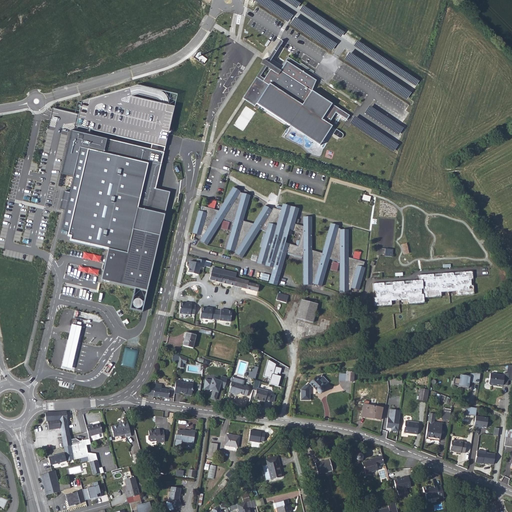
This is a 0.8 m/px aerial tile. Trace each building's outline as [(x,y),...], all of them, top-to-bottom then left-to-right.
[(264,66),(242,99),(255,106),(256,104),(289,125),(320,146),(332,126),(330,125),(328,124),(336,113),(347,120),(350,116),(312,91),(316,80),(286,61),(280,70),(269,63),(283,42),(280,40),(266,62),(263,60),(261,64),(264,66)] [(167,145),(176,105),(178,94),(136,84),(88,99),(87,103),(79,102),(76,118),(74,126),(167,145)] [(157,187),(165,150),(69,128),(59,173),(68,175),(66,181),(60,208),(64,208),(59,230),(68,232),(67,238),(107,247),(100,279),(135,287),(130,307),(143,310),(171,190),(157,187)] [(343,134),(336,129),(333,134),(339,138),(341,138),(343,137),(343,135),(343,134)] [(275,212),(271,211),(272,211),(265,206),(253,224),(243,221),(250,195),(240,192),(240,191),(233,188),(218,211),(213,210),(214,209),(202,206),(201,209),(202,209),(201,211),(199,210),(192,232),(200,235),(200,237),(201,238),(200,240),(207,244),(223,219),(234,222),(226,249),(236,252),(235,253),(242,258),(260,230),(266,232),(265,234),(263,233),(259,247),(261,247),(257,261),(273,266),(272,270),(280,273),(285,255),(301,259),(301,258),(303,258),(302,286),(311,286),(311,284),(320,287),(328,260),(339,263),(338,294),(347,294),(347,291),(349,291),(350,289),(358,292),(364,270),(362,269),(362,267),(363,267),(364,264),(352,260),(352,262),(348,260),(348,231),(340,231),(340,230),(337,230),(338,227),(329,225),(321,254),(311,252),(312,219),(304,219),(303,227),(295,224),(298,213),(277,206),(275,212)] [(215,208),(217,201),(210,199),(208,206),(215,208)] [(385,256),(393,256),(393,249),(386,248),(385,256)] [(355,250),(353,257),(360,259),(362,252),(355,250)] [(197,259),(196,262),(190,261),(187,273),(198,275),(200,266),(204,267),(205,261),(197,259)] [(237,273),(213,268),(209,280),(234,286),(236,278),(237,274),(237,273)] [(268,282),(277,284),(280,273),(272,270),(268,282)] [(419,275),(419,280),(424,280),(425,298),(441,297),(442,293),(456,291),(457,296),(475,294),(471,271),(419,275)] [(249,281),(236,278),(234,286),(258,292),(260,285),(249,283),(249,281)] [(419,280),(372,284),(373,306),(391,305),(391,301),(408,300),(409,304),(425,302),(425,298),(424,280),(419,280)] [(288,296),(278,293),(276,300),(286,303),(288,296)] [(313,323),(318,304),(302,300),(297,318),(313,323)] [(188,304),(181,303),(180,313),(191,315),(191,314),(195,314),(196,305),(192,305),(192,303),(188,303),(188,304)] [(209,308),(203,307),(201,318),(213,319),(213,318),(217,319),(218,310),(214,309),(214,307),(209,307),(209,308)] [(232,321),(233,311),(227,310),(227,309),(222,308),(222,310),(218,310),(217,319),(221,319),(221,320),(232,321)] [(75,349),(80,325),(70,323),(65,347),(61,367),(71,369),(75,349)] [(184,345),(193,348),(196,335),(187,333),(184,345)] [(277,364),(267,360),(263,376),(271,378),(269,383),(278,386),(282,368),(276,367),(277,364)] [(254,365),(252,372),(250,371),(248,377),(256,379),(259,367),(254,365)] [(226,377),(220,375),(219,380),(211,378),(211,380),(204,380),(203,389),(208,389),(209,388),(213,389),(210,398),(215,399),(219,386),(223,388),(226,377)] [(312,386),(317,391),(318,390),(318,389),(319,388),(321,388),(322,388),(329,382),(322,375),(318,378),(317,376),(310,383),(309,382),(301,390),(301,401),(310,400),(310,389),(312,386)] [(231,381),(229,391),(235,393),(236,392),(247,395),(249,386),(243,385),(244,380),(233,377),(231,381)] [(181,381),(176,380),(174,393),(179,394),(179,393),(186,393),(186,394),(192,395),(193,383),(181,382),(181,381)] [(470,385),(460,384),(460,388),(453,387),(452,394),(462,395),(462,396),(468,397),(469,391),(478,393),(480,382),(470,383),(470,385)] [(494,393),(502,394),(507,395),(509,383),(504,382),(504,384),(490,382),(488,392),(489,394),(494,395),(494,393)] [(146,390),(144,395),(169,398),(170,390),(161,389),(162,384),(153,383),(149,387),(148,390),(146,390)] [(268,391),(257,388),(254,399),(265,402),(265,400),(273,402),(275,395),(267,393),(268,391)] [(426,401),(428,389),(419,388),(417,400),(426,401)] [(436,398),(445,402),(447,397),(438,393),(436,398)] [(370,401),(365,400),(362,415),(381,419),(383,407),(370,405),(370,401)] [(476,415),(477,408),(467,406),(466,414),(476,415)] [(390,432),(397,432),(400,411),(390,410),(389,417),(387,417),(385,430),(390,432)] [(66,412),(46,412),(47,421),(48,421),(49,430),(61,428),(64,447),(72,446),(71,440),(66,412)] [(488,417),(476,415),(474,427),(481,428),(482,427),(487,427),(488,417)] [(443,426),(434,425),(435,417),(430,416),(428,424),(426,441),(440,443),(443,426)] [(111,426),(115,437),(126,434),(127,438),(132,436),(128,422),(111,426)] [(418,424),(404,422),(403,433),(417,435),(418,424)] [(102,433),(100,424),(90,427),(90,426),(85,427),(89,437),(102,433)] [(159,429),(149,430),(149,435),(147,436),(148,440),(150,440),(150,442),(157,441),(157,442),(165,441),(164,430),(159,431),(159,429)] [(196,432),(178,430),(178,435),(176,435),(176,440),(194,443),(196,432)] [(262,432),(250,430),(249,441),(260,443),(260,441),(264,442),(265,433),(262,433),(262,432)] [(228,446),(240,447),(241,437),(230,435),(228,446)] [(76,439),(71,440),(74,459),(80,458),(88,456),(89,460),(93,476),(101,473),(96,455),(88,452),(85,440),(80,441),(76,439)] [(452,441),(450,450),(457,451),(457,453),(462,453),(462,452),(465,453),(466,443),(457,441),(457,442),(452,441)] [(211,454),(218,455),(220,445),(212,444),(211,454)] [(72,446),(64,447),(65,453),(48,458),(50,466),(74,459),(72,446)] [(485,462),(494,463),(495,454),(487,453),(487,452),(478,451),(476,462),(484,463),(485,462)] [(135,456),(138,464),(146,462),(143,453),(135,456)] [(363,461),(363,459),(362,458),(361,457),(360,456),(359,456),(357,456),(356,457),(355,458),(355,459),(354,460),(355,461),(355,462),(356,463),(356,464),(357,464),(358,465),(359,465),(360,464),(361,464),(362,463),(362,462),(363,462),(363,461)] [(289,463),(288,457),(277,460),(277,461),(281,475),(281,476),(291,473),(288,463),(289,463)] [(385,466),(384,458),(372,460),(372,463),(363,465),(365,476),(379,473),(377,468),(385,466)] [(276,476),(281,475),(277,461),(272,463),(276,476)] [(316,464),(317,474),(332,472),(330,462),(316,464)] [(210,465),(208,477),(214,478),(216,466),(210,465)] [(190,469),(189,478),(196,479),(197,470),(190,469)] [(59,484),(55,471),(41,475),(47,495),(60,491),(59,484)] [(142,495),(137,477),(126,480),(129,492),(127,493),(128,499),(142,495)] [(403,480),(394,481),(396,491),(410,488),(408,477),(403,478),(403,480)] [(60,491),(70,488),(69,482),(59,484),(60,491)] [(101,496),(97,482),(92,483),(93,487),(82,490),(85,501),(101,496)] [(443,499),(440,486),(435,487),(435,486),(427,488),(427,487),(422,488),(426,501),(437,498),(438,500),(443,499)] [(182,488),(172,488),(172,493),(171,493),(171,503),(169,503),(173,511),(175,511),(185,506),(182,499),(182,488)] [(77,492),(65,495),(69,507),(80,504),(77,492)] [(239,497),(241,503),(244,502),(248,501),(246,495),(239,497)] [(397,511),(394,500),(387,502),(389,509),(378,511),(397,511)] [(290,511),(289,505),(287,506),(285,501),(272,505),(274,510),(276,509),(276,511),(290,511)] [(151,511),(149,502),(135,506),(136,511),(151,511)] [(241,503),(235,505),(237,511),(236,511),(235,511),(248,511),(247,508),(246,509),(244,502),(241,503)]
